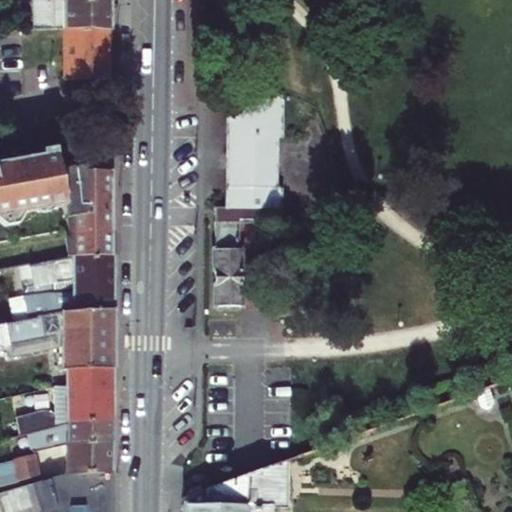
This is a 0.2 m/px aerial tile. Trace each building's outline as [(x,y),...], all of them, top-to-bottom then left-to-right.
[(110,2),(61,0),(32,0),(32,31),(61,31),(110,31),(110,2)] [(110,31),(61,31),(62,65),(69,65),(69,68),(71,70),(73,73),(75,76),(77,77),(80,78),(83,79),(86,79),(89,79),(92,78),(95,77),(98,75),(100,73),(102,70),(103,68),(104,65),(111,64),(110,31)] [(62,81),(111,80),(111,64),(104,65),(103,68),(102,70),(100,73),(98,75),(95,77),(92,78),(89,79),(86,79),(83,79),(80,78),(77,77),(75,76),(73,73),(71,70),(69,68),(69,65),(62,65),(62,81)] [(216,208),(215,225),(238,225),(262,225),(262,210),(278,210),(278,188),(273,188),(274,139),(278,139),(278,99),(228,99),(228,208),(216,208)] [(0,245),(69,233),(70,239),(66,239),(68,259),(73,259),(112,257),(112,174),(92,174),(91,166),(58,174),(53,151),(3,161),(4,165),(0,166),(0,245)] [(238,225),(215,225),(215,250),(214,308),(241,308),(241,251),(238,251),(238,225)] [(70,289),(112,288),(112,257),(73,259),(68,259),(32,266),(38,295),(70,289)] [(112,311),(112,288),(70,289),(38,295),(39,302),(23,305),(26,323),(40,320),(42,316),(60,313),(112,311)] [(66,372),(66,389),(112,388),(112,311),(60,313),(42,316),(40,320),(26,323),(10,326),(9,324),(0,325),(0,350),(6,350),(7,359),(60,349),(59,373),(66,372)] [(19,437),(43,430),(62,425),(66,425),(112,422),(112,388),(66,389),(54,389),(54,414),(43,412),(15,419),(19,437)] [(66,425),(66,446),(112,444),(112,422),(66,425)] [(66,446),(66,475),(112,473),(112,444),(66,446)] [(33,454),(0,464),(0,487),(15,485),(38,476),(33,454)] [(181,499),(181,511),(270,511),(271,509),(286,509),(286,461),(181,499)] [(111,511),(112,473),(66,475),(30,486),(38,511),(111,511)] [(0,495),(0,511),(38,511),(30,486),(0,495)]
